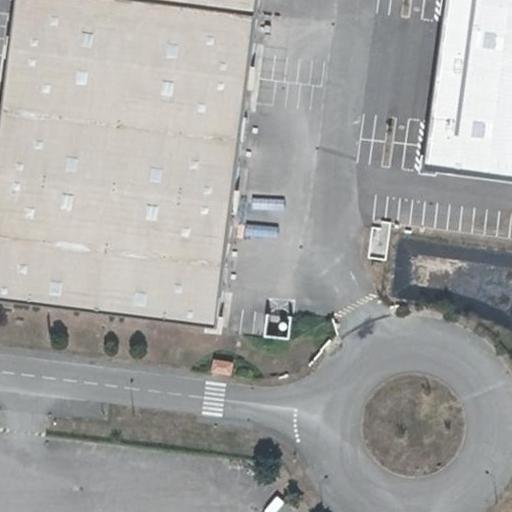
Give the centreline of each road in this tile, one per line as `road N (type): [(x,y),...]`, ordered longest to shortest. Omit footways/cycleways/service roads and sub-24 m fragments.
road 1 (unclassified): [(452,511),(492,480),(508,423),(502,394),(465,348),(407,334),(378,341),(351,358),(322,414)]
road 2 (unclassified): [(322,414),(0,373)]
